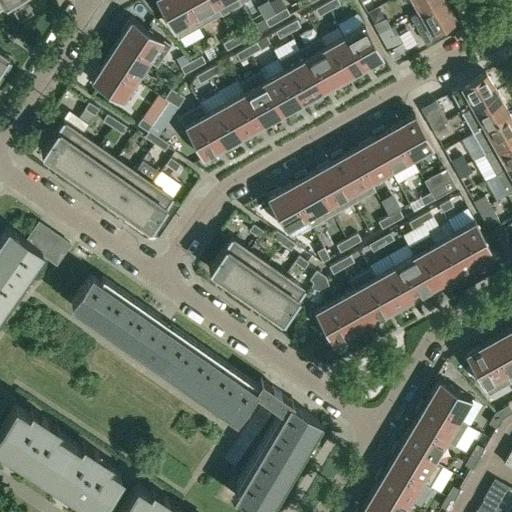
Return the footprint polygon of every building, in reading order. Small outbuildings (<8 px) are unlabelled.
[(157,0),(173,28),(178,36),(199,24),(195,16),(185,0),(157,0)] [(185,0),(195,16),(199,24),(220,12),(216,4),(213,0),(185,0)] [(455,17),(445,0),(431,0),(418,8),(407,14),(423,42),(441,32),(438,27),(455,17)] [(315,7),(319,14),(329,8),(325,1),(315,7)] [(279,19),(289,13),(285,6),(275,11),(279,19)] [(264,17),(268,24),(279,19),(275,11),(264,17)] [(171,43),(130,16),(117,37),(149,58),(157,63),(171,43)] [(386,16),(373,23),(377,31),(390,24),(386,16)] [(285,23),(289,30),(300,24),(296,17),(285,23)] [(343,33),(362,67),(383,55),(364,22),(343,33)] [(275,28),(279,36),(289,30),(285,23),(275,28)] [(395,33),(390,24),(377,31),(392,57),(408,49),(397,31),(395,33)] [(237,42),(247,36),(243,29),(233,35),(237,42)] [(362,67),(343,33),(323,44),(342,78),(362,67)] [(222,41),(227,48),(237,42),(233,35),(222,41)] [(342,78),(323,44),(319,36),(299,47),(304,55),(322,89),(342,78)] [(149,58),(117,37),(104,57),(136,78),(149,58)] [(245,45),(249,52),(260,46),(256,39),(245,45)] [(235,51),(239,58),(249,52),(245,45),(235,51)] [(0,67),(3,69),(10,58),(6,56),(8,53),(0,47),(0,67)] [(322,89),(304,55),(299,47),(279,58),(284,67),(302,100),(322,89)] [(194,66),(205,60),(200,53),(190,59),(194,66)] [(136,78),(104,57),(90,78),(122,99),(136,78)] [(180,65),(184,72),(194,66),(190,59),(180,65)] [(206,67),(210,75),(220,69),(216,62),(206,67)] [(195,73),(200,80),(210,75),(206,67),(195,73)] [(302,100),(284,67),(264,78),(283,111),(302,100)] [(283,111),(264,78),(259,70),(239,81),(244,89),(263,123),(283,111)] [(485,70),(461,84),(451,90),(462,110),(497,91),(485,70)] [(171,87),(164,97),(167,99),(171,101),(177,91),(171,87)] [(263,123),(244,89),(224,100),(243,134),(263,123)] [(171,101),(177,105),(184,95),(177,91),(171,101)] [(462,110),(461,111),(472,131),(508,111),(497,91),(462,110)] [(447,119),(435,98),(420,106),(432,127),(443,120),(444,121),(447,119)] [(88,100),(84,107),(94,113),(98,106),(88,100)] [(243,134),(224,100),(204,111),(223,145),(243,134)] [(223,145),(204,111),(199,103),(179,115),(202,156),(223,145)] [(78,115),(87,122),(94,113),(84,107),(78,115)] [(392,123),(411,157),(433,145),(414,111),(392,123)] [(472,131),(484,151),(511,135),(511,117),(508,111),(472,131)] [(106,112),(102,119),(112,125),(116,118),(106,112)] [(141,116),(137,123),(147,129),(151,123),(141,116)] [(60,163),(82,131),(62,117),(40,149),(60,163)] [(116,118),(112,125),(122,132),(126,125),(116,118)] [(449,129),(444,121),(443,120),(432,127),(432,128),(436,136),(449,129)] [(411,157),(392,123),(385,128),(383,124),(372,131),(374,134),(372,135),(390,168),(411,157)] [(149,128),(144,135),(154,142),(159,135),(149,128)] [(82,131),(60,163),(77,175),(99,143),(82,131)] [(159,135),(154,142),(164,148),(169,142),(159,135)] [(390,168),(372,135),(351,147),(369,180),(390,168)] [(511,135),(484,151),(495,172),(511,162),(511,135)] [(99,143),(77,175),(95,187),(117,156),(99,143)] [(369,180),(351,147),(343,151),(341,148),(330,154),(332,157),(330,158),(349,192),(369,180)] [(450,159),(454,168),(466,161),(461,153),(450,159)] [(170,155),(165,162),(175,169),(180,162),(170,155)] [(117,156),(95,187),(113,200),(135,168),(117,156)] [(349,192),(330,158),(309,170),(328,204),(349,192)] [(454,168),(459,177),(472,170),(466,161),(454,168)] [(511,189),(511,162),(495,172),(507,192),(511,189)] [(135,168),(113,200),(131,212),(152,180),(135,168)] [(328,204),(309,170),(307,171),(305,168),(294,174),(296,177),(288,182),(307,215),(328,204)] [(152,180),(131,212),(150,226),(172,194),(152,180)] [(307,215),(288,182),(266,194),(285,228),(307,215)] [(430,190),(434,197),(444,191),(440,184),(430,190)] [(469,194),(477,208),(489,202),(481,187),(469,194)] [(420,196),(424,203),(434,197),(430,190),(420,196)] [(439,203),(443,210),(453,204),(449,197),(439,203)] [(477,208),(487,226),(499,220),(489,202),(477,208)] [(388,214),(392,221),(402,215),(398,208),(388,214)] [(419,214),(423,221),(433,215),(429,208),(419,214)] [(320,211),(318,225),(340,228),(342,214),(320,211)] [(378,219),(382,227),(392,221),(388,214),(378,219)] [(408,220),(412,227),(423,221),(419,214),(408,220)] [(453,229),(472,263),(493,251),(474,218),(453,229)] [(39,220),(26,239),(37,246),(49,228),(39,220)] [(253,222),(248,229),(258,236),(263,229),(253,222)] [(504,257),(511,252),(511,247),(500,225),(490,232),(504,257)] [(0,295),(7,300),(9,297),(5,294),(12,284),(14,286),(20,277),(30,262),(29,261),(35,252),(39,254),(40,252),(38,251),(40,248),(37,246),(26,239),(8,226),(0,236),(0,295)] [(59,234),(49,228),(37,246),(40,248),(38,251),(40,252),(45,255),(59,234)] [(275,228),(270,235),(280,241),(285,234),(275,228)] [(433,240),(452,274),(472,263),(453,229),(433,240)] [(379,236),(383,243),(393,237),(389,230),(379,236)] [(346,237),(350,244),(360,238),(356,231),(346,237)] [(70,242),(59,234),(45,255),(55,263),(70,242)] [(227,279),(250,248),(230,234),(208,266),(227,279)] [(285,234),(280,241),(290,248),(295,241),(285,234)] [(369,242),(373,249),(383,243),(379,236),(369,242)] [(336,243),(340,250),(350,244),(346,237),(336,243)] [(414,252),(432,285),(452,274),(433,240),(414,252)] [(316,249),(322,260),(329,256),(323,245),(316,249)] [(250,248),(227,279),(245,292),(267,260),(250,248)] [(394,263),(413,296),(432,285),(414,252),(394,263)] [(349,253),(339,259),(343,266),(353,260),(349,253)] [(299,254),(294,261),(303,267),(308,260),(299,254)] [(329,265),(333,272),(343,266),(339,259),(329,265)] [(263,304),(285,273),(267,260),(245,292),(263,304)] [(374,274),(392,307),(413,296),(394,263),(374,274)] [(316,268),(309,278),(312,280),(325,275),(316,268)] [(317,418),(319,414),(316,413),(314,416),(312,415),(316,408),(312,405),(307,412),(291,402),(292,399),(261,378),(257,383),(170,323),(167,326),(166,326),(166,327),(157,321),(157,320),(157,319),(159,315),(93,269),(71,301),(236,415),(254,388),(280,406),(235,483),(239,485),(234,494),(264,511),(318,418),(317,418)] [(285,273),(263,304),(282,318),(304,286),(285,273)] [(354,285),(373,319),(392,307),(374,274),(354,285)] [(325,275),(312,280),(311,287),(322,289),(330,286),(325,275)] [(334,296),(353,330),(373,319),(354,285),(334,296)] [(353,330),(334,296),(313,308),(332,341),(353,330)] [(511,368),(511,336),(507,327),(486,339),(505,372),(511,368)] [(505,372),(486,339),(464,351),(483,384),(505,372)] [(425,398),(459,418),(471,396),(438,377),(425,398)] [(459,418),(425,398),(424,400),(421,398),(415,409),(418,411),(413,419),(446,438),(459,418)] [(0,425),(0,443),(14,453),(44,472),(67,437),(55,429),(58,424),(31,407),(28,411),(15,403),(0,425)] [(511,410),(508,403),(495,410),(501,417),(511,410)] [(488,421),(496,426),(501,417),(495,410),(488,421)] [(446,438),(413,419),(401,439),(434,459),(446,438)] [(44,472),(74,492),(96,506),(119,471),(106,463),(110,458),(83,440),(80,445),(67,437),(44,472)] [(434,459),(401,439),(400,441),(396,439),(390,450),(393,452),(389,460),(422,480),(434,459)] [(470,453),(477,458),(484,447),(476,442),(470,453)] [(511,445),(503,461),(511,466),(511,445)] [(470,453),(464,463),(472,467),(477,458),(470,453)] [(422,480),(389,460),(384,468),(381,466),(374,477),(378,478),(376,481),(409,500),(422,480)] [(494,476),(483,496),(496,504),(508,484),(494,476)] [(364,501),(382,511),(402,511),(409,500),(376,481),(364,501)] [(136,482),(133,487),(116,511),(182,511),(176,508),(179,503),(152,486),(149,491),(136,482)] [(452,484),(446,495),(453,499),(460,488),(452,484)] [(446,495),(440,505),(448,509),(453,499),(446,495)] [(382,511),(364,501),(359,509),(356,507),(353,511),(382,511)]
